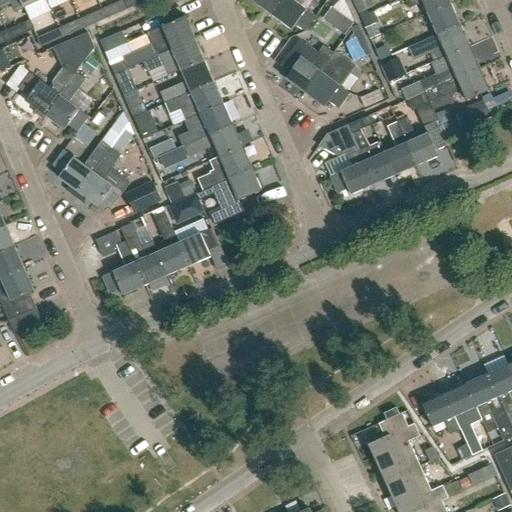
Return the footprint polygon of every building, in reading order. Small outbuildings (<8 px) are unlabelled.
[(125,10),(142,3),(140,0),(124,0),(122,1),(125,10)] [(282,0),(249,0),(271,15),(282,0)] [(302,0),(282,0),(271,15),(290,30),(294,25),(303,32),(314,17),(299,5),(302,0)] [(427,13),(450,3),(448,0),(407,0),(412,8),(422,4),(427,13)] [(104,20),(120,12),(116,3),(100,11),(104,20)] [(436,35),(459,25),(450,3),(427,13),(436,35)] [(365,28),(375,24),(373,16),(371,12),(360,18),(365,28)] [(82,29),(99,22),(95,13),(78,20),(82,29)] [(157,56),(193,40),(183,17),(148,33),(157,56)] [(349,18),(339,31),(347,36),(356,23),(349,18)] [(68,25),(65,19),(56,23),(58,29),(57,30),(61,38),(77,31),(74,22),(68,25)] [(9,40),(26,32),(22,24),(6,31),(9,40)] [(433,62),(446,56),(469,46),(459,25),(436,35),(436,36),(424,41),(407,48),(413,61),(430,54),(433,62)] [(40,47),(56,41),(52,32),(36,38),(40,47)] [(126,45),(121,32),(99,42),(104,55),(126,45)] [(44,116),(73,77),(94,49),(87,33),(46,51),(46,52),(48,52),(48,51),(56,48),(66,63),(52,82),(52,87),(51,89),(30,74),(19,89),(28,96),(25,101),(44,116)] [(203,61),(193,40),(157,56),(143,62),(148,74),(163,67),(167,77),(180,72),(203,61)] [(304,92),(332,54),(332,53),(323,46),(318,54),(303,43),(295,44),(279,66),(288,73),(284,78),(304,92)] [(379,61),(392,55),(385,46),(375,50),(379,61)] [(455,78),(478,68),(469,46),(446,56),(451,69),(420,83),(424,92),(455,78)] [(332,54),(304,92),(324,106),(327,102),(337,109),(348,93),(328,78),(334,69),(340,59),(332,54)] [(114,75),(126,69),(122,60),(110,65),(114,75)] [(388,82),(405,75),(398,60),(381,67),(388,82)] [(213,83),(203,61),(180,72),(184,82),(159,93),(164,104),(213,83)] [(222,88),(237,79),(228,66),(214,75),(222,88)] [(478,68),(455,78),(424,92),(428,103),(432,111),(453,102),(452,100),(454,92),(460,89),(465,101),(489,91),(478,68)] [(124,96),(136,91),(127,69),(126,69),(114,75),(119,85),(124,96)] [(73,77),(44,116),(63,130),(67,125),(77,133),(88,117),(68,102),(81,84),(73,77)] [(419,81),(401,89),(405,100),(424,92),(420,83),(419,81)] [(222,105),(213,83),(164,104),(169,115),(179,111),(184,121),(199,115),(222,105)] [(364,108),(383,100),(379,90),(360,99),(364,108)] [(136,91),(124,96),(129,108),(133,118),(145,113),(136,91)] [(424,92),(405,100),(410,111),(416,108),(428,103),(424,92)] [(459,119),(439,127),(440,128),(445,141),(465,132),(463,129),(490,117),(489,117),(482,101),(456,112),(459,119)] [(183,148),(208,136),(232,126),(222,105),(199,115),(184,121),(189,132),(181,135),(178,137),(183,148)] [(110,148),(128,124),(122,113),(91,157),(84,166),(63,151),(52,166),(61,173),(58,178),(77,192),(110,148)] [(138,128),(149,123),(145,113),(133,118),(138,128)] [(369,116),(348,125),(352,134),(373,125),(369,116)] [(439,156),(436,151),(447,146),(445,141),(440,128),(439,127),(437,121),(424,127),(428,134),(417,139),(407,118),(397,122),(416,166),(439,156)] [(395,176),(416,166),(397,122),(389,126),(391,137),(396,148),(385,152),(395,176)] [(373,185),(363,162),(359,153),(359,152),(360,151),(352,134),(348,125),(328,134),(319,146),(338,157),(346,154),(352,167),(330,177),(337,194),(348,189),(351,195),(373,185)] [(241,148),(232,126),(208,136),(183,148),(158,161),(162,173),(189,161),(188,158),(213,146),(218,158),(241,148)] [(395,176),(385,152),(385,153),(380,142),(360,151),(359,152),(359,153),(363,162),(373,185),(395,176)] [(97,207),(101,202),(110,209),(121,194),(130,183),(111,169),(120,156),(110,148),(77,192),(97,207)] [(241,148),(218,158),(209,162),(214,173),(197,180),(202,191),(251,169),(241,148)] [(211,227),(226,220),(221,209),(261,192),(251,169),(202,191),(196,193),(211,227)] [(133,214),(161,202),(152,182),(124,195),(133,214)] [(178,226),(196,218),(188,199),(170,207),(178,226)] [(187,267),(177,244),(172,231),(164,213),(163,213),(161,208),(151,213),(151,214),(140,218),(146,231),(157,226),(167,249),(156,253),(166,277),(187,267)] [(136,236),(146,231),(140,218),(129,223),(130,224),(119,229),(125,242),(144,286),(166,277),(156,253),(146,258),(136,236)] [(0,253),(14,247),(5,226),(0,227),(0,253)] [(187,267),(210,257),(207,252),(218,247),(210,229),(187,240),(181,227),(172,231),(177,244),(187,267)] [(120,243),(115,232),(94,241),(102,258),(115,253),(112,246),(120,243)] [(122,296),(144,286),(125,242),(117,246),(119,257),(124,267),(101,278),(109,295),(120,290),(122,296)] [(0,279),(24,269),(14,247),(0,253),(0,279)] [(34,291),(24,269),(0,279),(0,302),(8,321),(16,339),(43,325),(43,324),(36,309),(29,293),(34,291)] [(483,365),(488,374),(503,368),(508,365),(504,356),(483,365)] [(511,403),(507,393),(511,391),(511,372),(508,365),(503,368),(487,375),(511,429),(511,403)] [(504,442),(511,438),(511,429),(487,375),(465,384),(476,407),(487,403),(492,416),(500,431),(504,442)] [(465,413),(476,407),(465,384),(444,394),(461,430),(471,426),(465,413)] [(449,436),(461,430),(444,394),(422,404),(432,427),(443,423),(449,436)] [(374,458),(409,442),(420,437),(414,424),(408,427),(402,414),(399,415),(396,408),(383,414),(386,420),(378,424),(384,438),(368,445),(374,458)] [(467,444),(472,456),(482,452),(478,441),(467,444)] [(385,482),(420,466),(409,442),(374,458),(385,482)] [(461,461),(472,456),(467,444),(466,444),(456,450),(461,461)] [(511,447),(494,456),(510,492),(511,491),(511,447)] [(471,487),(496,476),(492,465),(467,476),(471,487)] [(396,507),(431,491),(420,466),(385,482),(396,507)] [(431,491),(396,507),(398,511),(446,511),(442,502),(448,499),(442,486),(431,491)] [(474,511),(486,511),(490,510),(484,495),(470,502),(474,511)]
